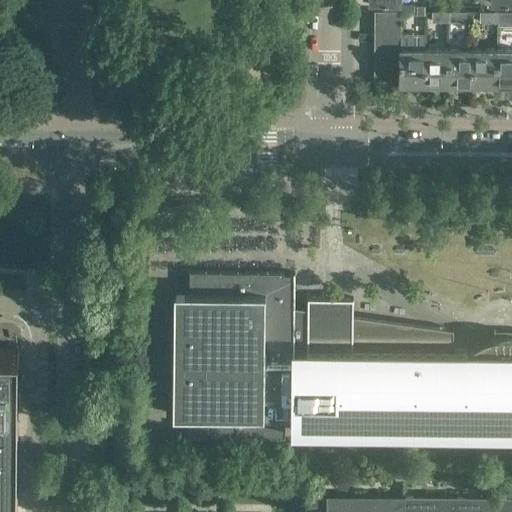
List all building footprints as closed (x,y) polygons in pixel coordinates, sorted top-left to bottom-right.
[(373,11),(373,22),(399,22),(399,11),(373,11)] [(430,11),(430,22),(447,22),(447,11),(430,11)] [(447,11),(447,22),(464,22),(464,11),(447,11)] [(495,22),(495,12),(478,11),(478,21),(495,22)] [(511,18),(511,11),(495,12),(495,22),(511,22),(511,18)] [(373,34),(399,34),(399,22),(373,22),(373,34)] [(399,46),(399,34),(373,34),(373,46),(399,46)] [(399,57),(399,49),(399,46),(373,46),(373,57),(399,57)] [(399,49),(399,57),(399,69),(399,83),(399,84),(423,84),(423,49),(399,49)] [(423,84),(447,84),(447,49),(423,49),(423,84)] [(447,49),(447,84),(471,84),(471,49),(447,49)] [(471,84),(495,84),(495,49),(471,49),(471,84)] [(511,49),(495,49),(495,84),(511,84),(511,49)] [(373,69),(399,69),(399,57),(373,57),(373,69)] [(183,80),(197,80),(197,58),(183,58),(183,80)] [(373,83),(399,83),(399,69),(373,69),(373,83)] [(175,292),(173,415),(188,415),(188,436),(284,437),(285,415),(292,416),(291,431),(409,433),(409,430),(420,430),(420,433),(511,433),(511,331),(494,331),(494,337),(488,338),(483,340),(478,343),(473,345),(468,349),(468,350),(453,350),(454,329),(353,315),(353,298),(307,297),(307,308),(298,307),(294,306),(295,272),(189,271),(189,292),(175,292)] [(8,347),(0,346),(0,511),(7,511),(8,404),(20,404),(21,375),(8,375),(8,347)] [(402,511),(403,496),(326,496),(325,511),(402,511)] [(480,511),(480,497),(403,496),(402,511),(480,511)] [(511,511),(511,496),(480,497),(480,511),(511,511)]
